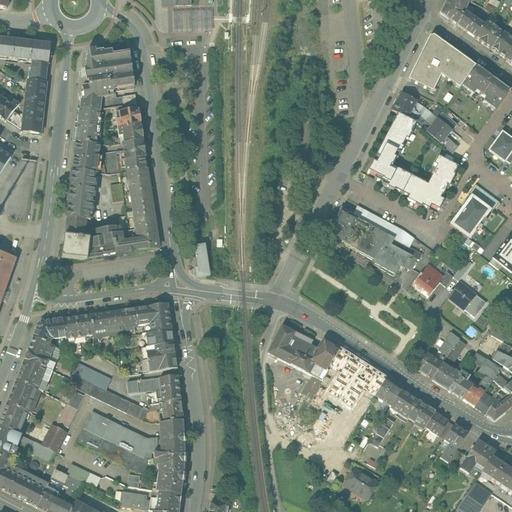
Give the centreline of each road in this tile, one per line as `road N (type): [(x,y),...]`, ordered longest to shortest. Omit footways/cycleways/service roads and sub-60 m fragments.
road 1 (tertiary): [(174,265),(139,33),(99,8)]
road 2 (tertiary): [(275,302),(479,428),(511,437)]
road 3 (residential): [(337,179),(435,231),(478,147),(511,103)]
road 4 (residential): [(197,511),(205,449),(186,344)]
road 5 (tertiary): [(40,262),(52,300),(175,291)]
road 6 (residential): [(275,302),(337,179)]
road 7 (residential): [(266,436),(260,359),(275,302)]
road 8 (residential): [(359,133),(421,12)]
road 9 (unclassified): [(350,0),(359,133)]
road 10 (residential): [(376,473),(344,456),(336,470),(266,436)]
road 11 (residential): [(40,262),(0,383)]
road 12 (tertiary): [(68,27),(56,151)]
